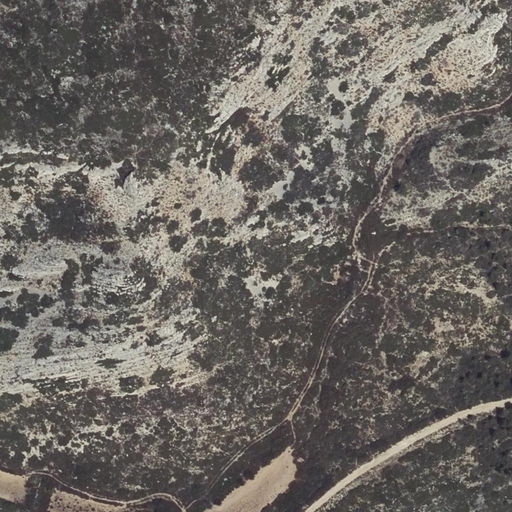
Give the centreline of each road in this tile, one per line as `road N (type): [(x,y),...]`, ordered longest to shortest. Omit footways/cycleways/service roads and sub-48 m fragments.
road 1 (track): [(313,511),(445,419),(511,403)]
road 2 (track): [(182,511),(156,495),(131,504),(42,472),(24,478)]
